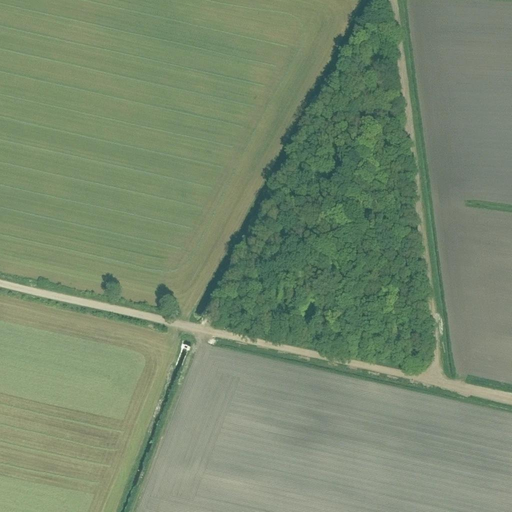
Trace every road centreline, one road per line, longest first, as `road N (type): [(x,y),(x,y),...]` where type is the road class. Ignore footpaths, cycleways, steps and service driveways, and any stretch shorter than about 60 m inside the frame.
road 1 (track): [(0,285),(437,383)]
road 2 (track): [(437,383),(392,0)]
